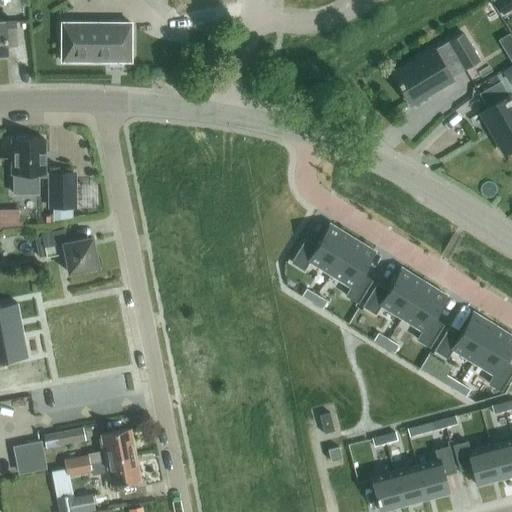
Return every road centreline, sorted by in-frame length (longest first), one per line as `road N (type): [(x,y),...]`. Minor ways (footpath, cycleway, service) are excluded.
road 1 (residential): [(183,511),(106,104)]
road 2 (residential): [(511,319),(312,195),(305,174),(314,138)]
road 3 (tertiary): [(511,240),(426,183),(314,138)]
road 4 (residential): [(250,21),(323,23),(371,0)]
road 5 (tertiary): [(106,104),(230,116)]
